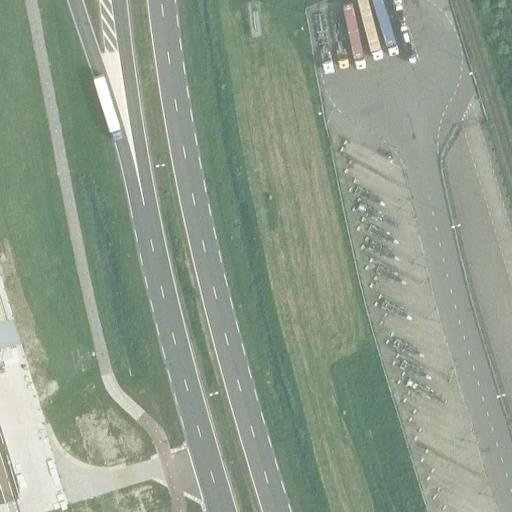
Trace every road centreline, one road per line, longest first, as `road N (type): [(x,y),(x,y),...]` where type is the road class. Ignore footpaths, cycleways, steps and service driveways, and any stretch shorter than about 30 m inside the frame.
road 1 (secondary): [(276,511),(196,218),(160,0)]
road 2 (secondary): [(143,205),(221,511)]
road 3 (secondary): [(74,0),(143,205)]
road 4 (secondary): [(115,0),(143,205)]
